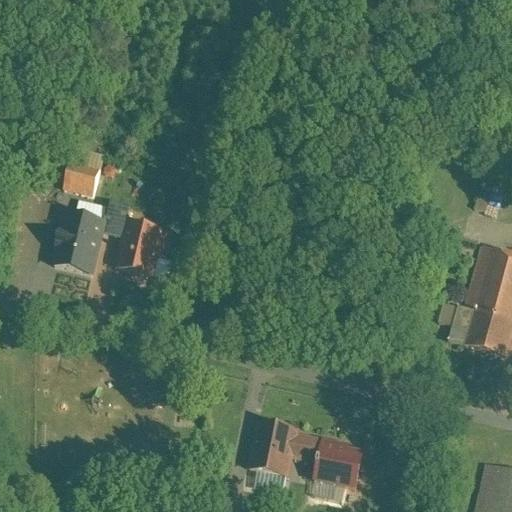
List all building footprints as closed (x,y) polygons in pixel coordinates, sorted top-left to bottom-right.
[(73,166),(66,195),(96,202),(103,173),(73,166)] [(501,216),(506,193),(484,187),(478,211),(501,216)] [(55,271),(97,281),(110,226),(68,217),(55,271)] [(126,274),(153,281),(164,235),(138,229),(126,274)] [(511,361),(511,256),(486,249),(458,345),(511,361)] [(251,474),(292,483),(297,460),(320,465),(325,441),(262,426),(251,474)] [(325,450),(318,485),(361,495),(370,457),(353,453),(354,449),(327,443),(325,450)] [(511,511),(511,473),(488,468),(478,511),(511,511)]
